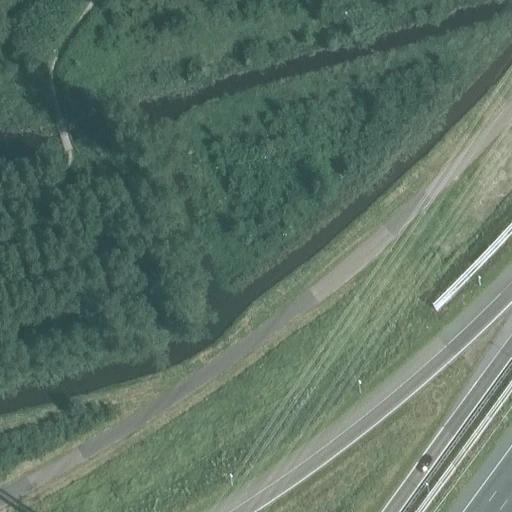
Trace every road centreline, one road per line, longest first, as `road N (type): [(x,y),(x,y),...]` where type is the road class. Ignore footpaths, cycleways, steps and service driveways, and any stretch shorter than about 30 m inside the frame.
road 1 (residential): [(0,500),(189,392),(337,275),(511,101)]
road 2 (motorway): [(511,292),(338,447),(243,511)]
road 3 (motorway): [(511,350),(392,511)]
road 4 (unknown): [(60,118),(59,45),(82,0)]
